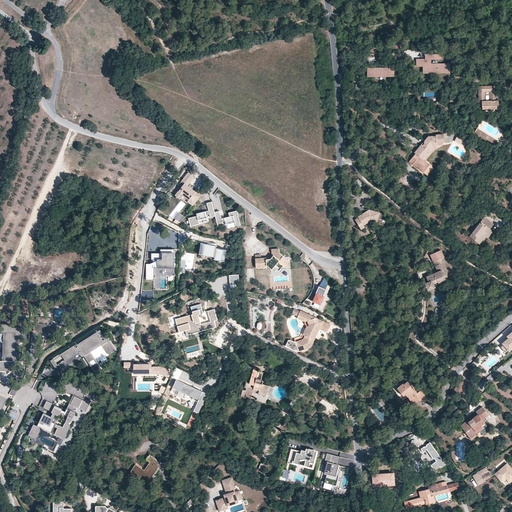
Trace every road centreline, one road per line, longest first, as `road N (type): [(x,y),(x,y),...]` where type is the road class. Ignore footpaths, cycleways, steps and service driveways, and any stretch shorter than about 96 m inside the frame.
road 1 (residential): [(343,263),(324,262),(176,153),(53,117)]
road 2 (tertiary): [(343,263),(327,0)]
road 3 (residential): [(358,456),(430,417),(455,368),(511,317)]
road 4 (tertiary): [(358,456),(343,263)]
road 5 (track): [(71,127),(5,278)]
road 6 (unknown): [(148,212),(139,233),(132,350)]
